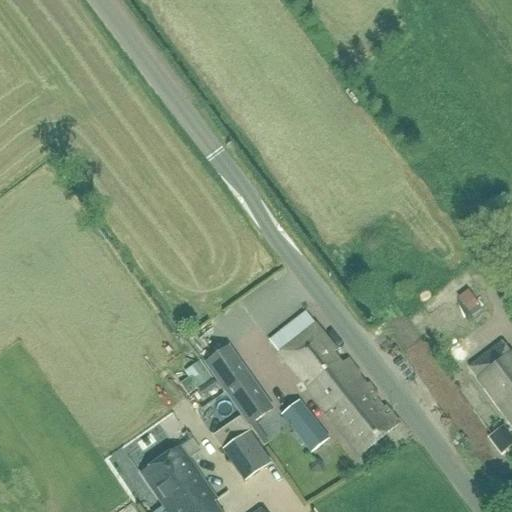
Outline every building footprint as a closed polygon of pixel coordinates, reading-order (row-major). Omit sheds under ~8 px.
[(341,365),(333,354),(336,352),(313,323),(305,313),(268,342),(359,456),(396,427),(398,425),(399,424),(387,410),(385,407),(381,409),(372,398),(376,395),(368,385),(365,387),(357,377),(360,375),(348,360),(341,365)] [(511,356),(501,343),(469,368),(477,378),(476,379),(511,426),(511,356)] [(225,347),(202,363),(246,425),(269,410),(225,347)] [(186,377),(177,382),(187,401),(196,396),(186,377)] [(197,393),(201,399),(216,389),(211,383),(197,393)] [(310,455),(329,440),(299,401),(280,416),(310,455)] [(243,484),(270,465),(271,465),(249,433),(221,452),(243,484)] [(180,448),(142,472),(167,511),(212,511),(213,511),(217,508),(201,485),(180,448)]
